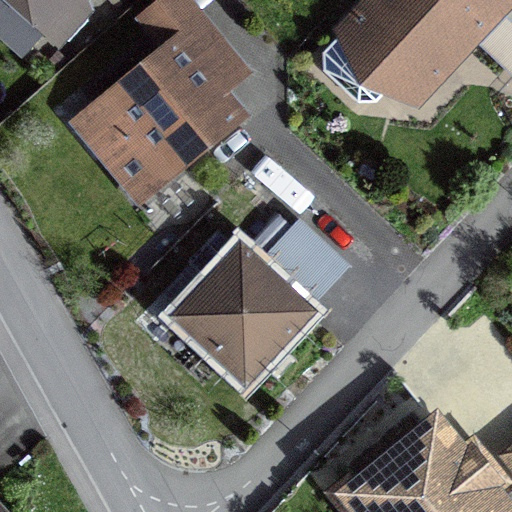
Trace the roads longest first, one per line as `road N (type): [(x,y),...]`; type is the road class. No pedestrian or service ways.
road 1 (residential): [(214,511),(511,206)]
road 2 (residential): [(0,261),(138,511)]
